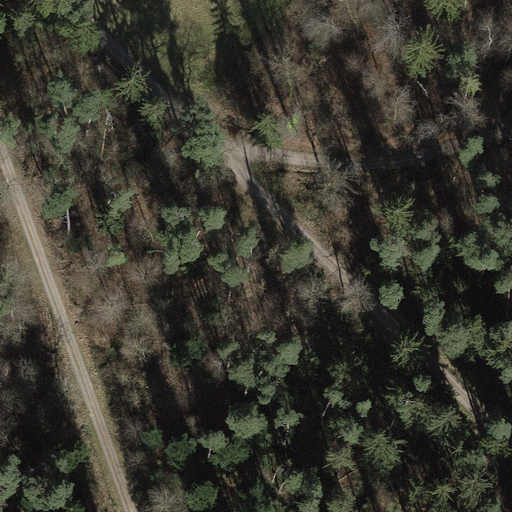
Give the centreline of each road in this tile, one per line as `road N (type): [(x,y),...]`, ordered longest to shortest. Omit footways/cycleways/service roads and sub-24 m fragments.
road 1 (track): [(59,0),(185,112),(511,444)]
road 2 (track): [(136,511),(0,141)]
road 3 (track): [(511,130),(425,160),(320,165),(185,112)]
road 4 (track): [(0,508),(90,380)]
